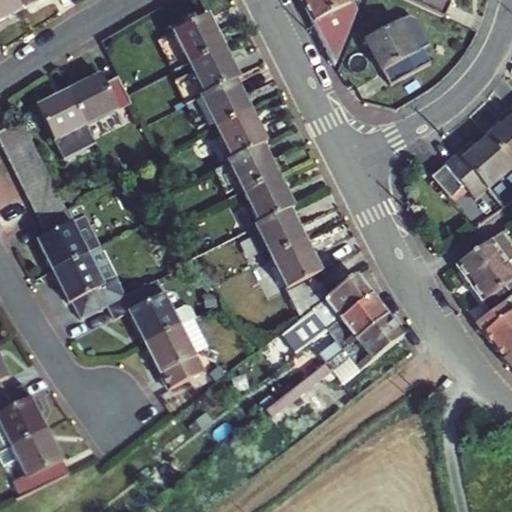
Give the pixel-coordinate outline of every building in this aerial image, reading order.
[(0,0),(0,20),(20,11),(14,0),(0,0)] [(14,0),(20,11),(41,0),(14,0)] [(298,0),(311,24),(350,1),(351,0),(298,0)] [(452,0),(407,0),(445,17),(452,0)] [(350,1),(311,24),(333,68),(355,11),(350,1)] [(222,48),(206,16),(171,34),(181,54),(187,66),(222,48)] [(407,18),(364,40),(388,87),(428,65),(420,50),(429,45),(413,20),(407,18)] [(181,54),(171,34),(156,42),(166,62),(181,54)] [(238,79),(222,48),(187,66),(191,73),(203,97),(234,81),(238,79)] [(203,97),(191,73),(172,83),(184,106),(199,99),(203,97)] [(129,104),(116,78),(103,85),(99,76),(67,92),(85,127),(129,104)] [(250,113),(234,81),(203,97),(199,99),(211,123),(214,130),(250,113)] [(85,127),(67,92),(35,108),(60,157),(92,141),(85,127)] [(211,123),(199,99),(184,106),(196,131),(211,123)] [(511,167),(511,108),(509,111),(511,114),(511,116),(500,127),(487,138),(511,168),(511,167)] [(511,116),(511,114),(509,111),(496,122),(500,127),(511,116)] [(265,144),(250,113),(214,130),(230,161),(261,146),(265,144)] [(20,122),(0,131),(0,147),(0,148),(27,135),(20,122)] [(27,135),(0,148),(7,161),(33,148),(27,135)] [(466,192),(473,201),(485,190),(501,209),(511,201),(511,167),(511,168),(487,138),(474,149),(461,161),(457,156),(444,166),(462,188),(466,192)] [(474,149),(470,144),(457,156),(461,161),(474,149)] [(277,177),(261,146),(230,161),(226,163),(238,188),(242,195),(277,177)] [(33,148),(7,161),(13,174),(39,161),(33,148)] [(39,161),(13,174),(19,186),(46,173),(39,161)] [(238,188),(226,163),(212,171),(224,195),(238,188)] [(462,188),(444,166),(431,178),(449,199),(462,188)] [(46,173),(19,186),(26,199),(52,186),(46,173)] [(293,208),(277,177),(242,195),(257,226),(289,210),(293,208)] [(52,186),(26,199),(32,211),(58,198),(52,186)] [(466,192),(462,188),(449,199),(453,204),(466,192)] [(58,198),(32,211),(38,224),(65,211),(58,198)] [(99,249),(77,205),(65,211),(38,224),(45,236),(36,241),(52,273),(99,249)] [(304,242),(289,210),(257,226),(253,228),(269,259),(304,242)] [(511,273),(505,264),(511,259),(511,252),(499,234),(454,266),(487,314),(503,303),(511,294),(511,273)] [(331,296),(304,242),(269,259),(300,321),(331,296)] [(124,299),(99,249),(52,273),(67,305),(70,303),(78,321),(106,308),(124,299)] [(370,297),(354,278),(331,296),(300,321),(281,336),(296,355),(326,332),(370,297)] [(171,313),(156,283),(124,299),(106,308),(113,322),(128,314),(143,344),(192,320),(188,310),(181,308),(171,313)] [(511,351),(511,294),(503,303),(487,314),(474,324),(502,360),(511,351)] [(386,317),(370,297),(326,332),(334,343),(317,357),(324,366),(386,317)] [(403,337),(386,317),(324,366),(265,412),(288,443),(332,408),(314,385),(331,372),(341,386),(403,337)] [(206,349),(192,320),(143,344),(167,392),(202,374),(193,355),(206,349)] [(511,351),(502,360),(511,370),(511,351)] [(0,452),(44,431),(22,387),(4,396),(0,397),(0,452)] [(67,476),(44,431),(0,452),(0,464),(2,468),(15,461),(23,477),(11,483),(19,499),(67,476)] [(479,432),(468,438),(473,448),(484,443),(479,432)]
